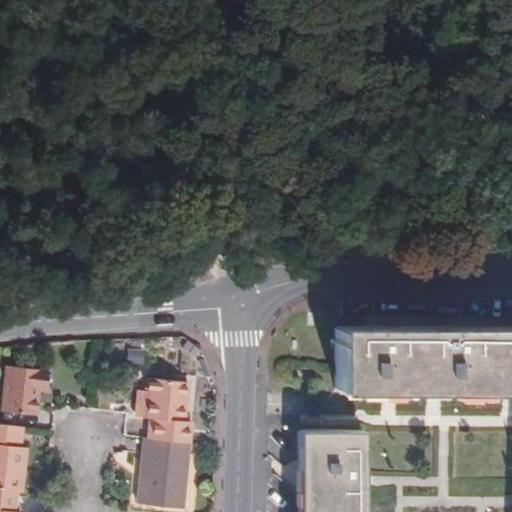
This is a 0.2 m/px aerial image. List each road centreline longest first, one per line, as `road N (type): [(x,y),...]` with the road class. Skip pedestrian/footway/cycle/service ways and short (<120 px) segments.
road 1 (track): [(239,297),(224,257),(222,0)]
road 2 (tertiary): [(239,297),(275,280),(511,274)]
road 3 (tertiary): [(0,324),(161,314),(239,297)]
road 4 (tertiary): [(235,511),(239,297)]
